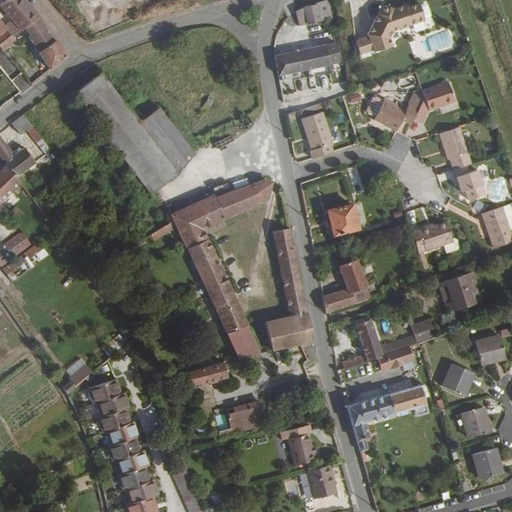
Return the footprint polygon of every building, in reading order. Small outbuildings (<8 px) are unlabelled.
[(26,0),(6,0),(1,5),(15,22),(6,29),(12,36),(24,26),(39,14),(31,6),(26,0)] [(127,0),(121,0),(80,16),(89,40),(136,22),(127,0)] [(330,16),(325,0),(320,0),(314,2),(314,3),(302,6),(306,22),(306,23),(330,16)] [(289,13),(287,15),(290,27),(306,22),(302,6),(297,8),(293,11),(289,13)] [(393,9),(380,13),(369,35),(370,39),(358,43),(361,54),(374,50),(374,52),(390,47),(387,40),(392,32),(424,23),(420,7),(408,10),(407,7),(395,11),(393,9)] [(39,14),(24,26),(30,34),(28,36),(50,67),(67,54),(46,25),(47,24),(39,14)] [(0,45),(3,48),(14,39),(12,36),(6,29),(0,33),(0,45)] [(323,44),(323,45),(273,55),(277,74),(339,61),(334,41),(323,44)] [(299,92),(300,98),(347,94),(346,82),(332,83),(331,73),(318,74),(319,86),(314,86),(313,70),(309,70),(310,77),(296,78),(297,82),(282,83),(283,93),(299,92)] [(382,73),(363,79),(366,86),(384,80),(382,73)] [(149,197),(176,176),(176,175),(138,125),(100,74),(73,95),(149,197)] [(454,99),(449,81),(422,89),(425,98),(420,107),(414,117),(421,121),(429,108),(454,99)] [(420,107),(425,98),(422,89),(418,93),(413,103),(420,107)] [(358,92),(348,96),(352,104),(361,100),(358,92)] [(378,113),(386,98),(380,95),(376,95),(370,107),(371,110),(378,113)] [(386,98),(376,117),(386,122),(387,120),(399,126),(403,118),(412,123),(414,117),(420,107),(413,103),(409,110),(387,98),(386,98)] [(192,157),(158,110),(138,125),(176,175),(192,157)] [(310,149),(309,150),(311,157),(332,150),(329,143),(331,142),(321,112),(300,119),(310,149)] [(497,119),(495,112),(489,114),(492,121),(497,119)] [(41,136),(23,113),(11,122),(19,132),(25,128),(36,140),(41,136)] [(399,126),(387,120),(386,122),(397,129),(399,126)] [(467,165),(470,164),(457,124),(438,131),(448,159),(451,158),(454,169),(467,165)] [(0,155),(6,163),(16,176),(35,160),(24,145),(13,154),(0,136),(0,155)] [(250,143),(221,150),(227,175),(256,169),(250,143)] [(22,184),(16,176),(6,163),(0,168),(0,200),(18,183),(19,186),(22,184)] [(454,179),(456,178),(459,185),(461,192),(465,191),(469,201),(485,195),(477,171),(469,173),(467,165),(454,169),(451,170),(454,179)] [(174,220),(176,224),(181,236),(202,227),(202,228),(267,198),(268,187),(270,181),(261,180),(215,197),(213,194),(171,214),(174,220)] [(450,199),(446,208),(459,214),(464,205),(450,199)] [(351,203),(326,209),(332,234),(357,228),(351,203)] [(511,240),(500,207),(480,213),(492,247),(511,240)] [(176,224),(174,220),(150,234),(154,240),(172,228),(171,227),(176,224)] [(452,240),(446,221),(433,225),(429,227),(428,225),(410,231),(417,251),(452,240)] [(272,230),(280,268),(295,265),(289,226),(272,230)] [(31,243),(21,230),(0,245),(0,264),(0,265),(31,243)] [(322,297),(325,312),(348,305),(381,294),(378,285),(366,289),(355,259),(339,265),(347,289),(322,297)] [(280,268),(290,317),(259,325),(266,351),(300,342),(312,340),(305,316),(295,265),(280,268)] [(481,301),(470,271),(437,283),(447,313),(481,301)] [(395,284),(390,285),(388,278),(383,280),(385,284),(387,284),(389,291),(397,289),(395,284)] [(233,296),(213,305),(238,358),(259,353),(233,296)] [(380,352),(369,319),(355,324),(354,325),(364,354),(340,361),(342,367),(376,356),(383,353),(382,351),(380,352)] [(434,336),(428,319),(409,325),(415,343),(418,342),(434,336)] [(504,338),(511,334),(511,329),(511,327),(501,331),(504,338)] [(138,333),(129,341),(132,348),(143,339),(138,333)] [(121,334),(112,338),(117,349),(126,345),(121,334)] [(499,335),(474,341),(479,363),(488,361),(488,359),(503,355),(499,335)] [(409,345),(383,353),(376,356),(380,369),(389,366),(389,367),(402,363),(401,362),(413,358),(409,345)] [(227,376),(224,362),(187,371),(191,386),(227,376)] [(470,372),(452,363),(440,386),(462,396),(466,387),(464,386),(470,372)] [(86,365),(69,378),(70,380),(74,385),(91,372),(86,365)] [(126,487),(131,502),(125,504),(127,511),(154,511),(154,510),(159,508),(155,494),(159,492),(154,478),(150,479),(145,464),(149,463),(144,449),(140,450),(135,436),(139,434),(134,420),(130,421),(126,407),(129,406),(125,391),(121,393),(116,378),(87,388),(92,402),(96,401),(101,415),(96,417),(100,431),(106,429),(111,444),(106,446),(111,460),(116,458),(121,473),(116,474),(120,489),(126,487)] [(70,380),(61,387),(65,393),(74,385),(70,380)] [(424,389),(422,384),(418,385),(424,404),(429,402),(425,389),(424,389)] [(415,415),(427,412),(424,404),(418,385),(346,405),(359,451),(367,449),(364,438),(368,437),(363,421),(413,407),(415,415)] [(204,416),(209,435),(268,421),(262,395),(214,407),(216,413),(204,416)] [(484,423),(480,409),(460,415),(468,439),(489,432),(486,423),(484,423)] [(310,433),(308,425),(279,432),(281,440),(286,439),(293,465),(314,460),(307,433),(310,433)] [(176,448),(176,446),(173,440),(160,445),(165,457),(178,451),(176,448)] [(499,459),(497,450),(474,457),(481,480),(501,474),(497,460),(499,459)] [(204,511),(199,498),(184,464),(171,470),(189,511),(204,511)] [(306,471),(310,489),(313,498),(335,493),(327,465),(306,471)]
